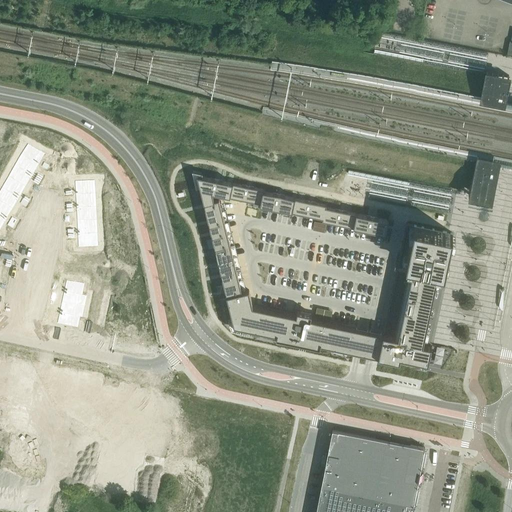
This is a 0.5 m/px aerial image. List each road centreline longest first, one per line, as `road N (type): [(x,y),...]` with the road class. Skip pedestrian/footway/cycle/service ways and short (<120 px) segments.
road 1 (tertiary): [(176,283),(153,193),(119,143),(75,112),(0,94)]
road 2 (unknown): [(164,233),(188,216),(179,173),(186,166),(343,203)]
road 3 (residential): [(37,245),(11,239),(56,165),(69,250)]
road 4 (unclassified): [(199,333),(149,365),(20,337)]
road 5 (residential): [(39,511),(58,443),(19,368),(20,337)]
road 6 (tertiary): [(359,394),(498,429)]
road 7 (tertiary): [(500,415),(359,394)]
road 8 (unclassified): [(296,511),(318,413),(347,392)]
